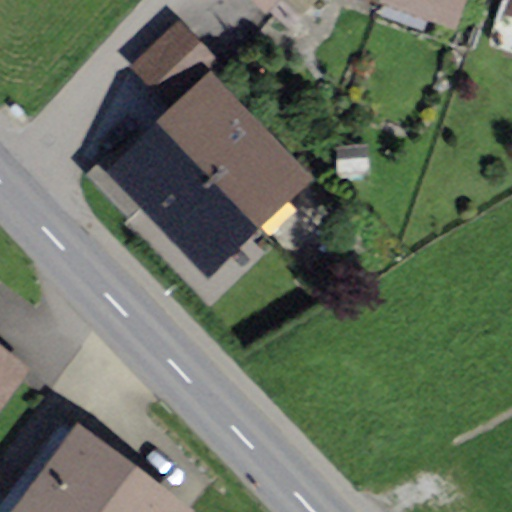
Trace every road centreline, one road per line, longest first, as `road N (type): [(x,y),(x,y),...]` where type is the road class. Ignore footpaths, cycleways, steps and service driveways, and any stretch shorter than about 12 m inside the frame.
road 1 (secondary): [(7,190),(312,511)]
road 2 (residential): [(166,0),(7,190)]
